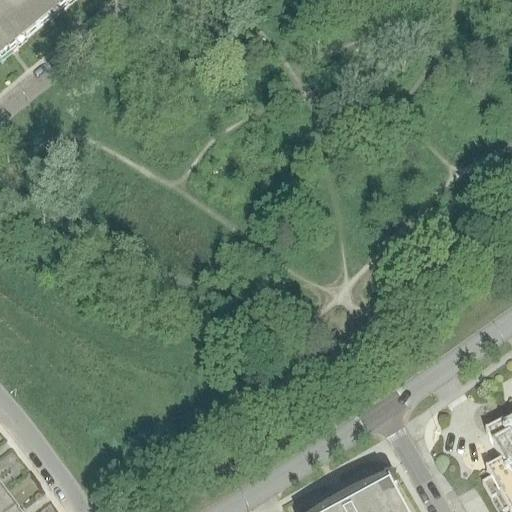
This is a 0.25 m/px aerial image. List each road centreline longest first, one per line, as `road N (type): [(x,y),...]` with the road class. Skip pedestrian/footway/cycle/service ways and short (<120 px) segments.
road 1 (tertiary): [(382,413),(225,511)]
road 2 (residential): [(0,111),(134,0)]
road 3 (tertiary): [(511,322),(382,413)]
road 4 (residential): [(77,511),(0,408)]
